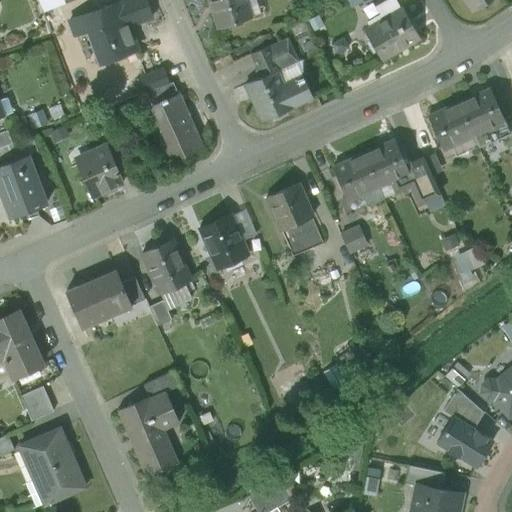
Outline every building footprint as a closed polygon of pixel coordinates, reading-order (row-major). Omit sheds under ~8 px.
[(38,0),(43,12),(61,5),(62,0),(38,0)] [(118,1),(69,19),(75,35),(90,29),(102,62),(136,50),(126,22),(136,18),(137,22),(152,17),(145,0),(125,0),(119,2),(118,1)] [(244,0),(209,0),(218,28),(250,18),(244,0)] [(463,0),(472,12),(489,0),(463,0)] [(402,9),(364,31),(382,61),(419,39),(402,9)] [(246,44),(250,54),(270,45),(270,46),(287,38),(282,28),(246,44)] [(270,45),(250,54),(261,77),(276,70),(276,71),(297,61),(287,38),(270,46),(270,45)] [(296,79),(302,76),(301,60),(297,61),(276,71),(284,88),(297,82),(296,79)] [(163,69),(140,77),(145,92),(168,83),(163,69)] [(261,77),(244,85),(261,121),(312,98),(302,76),(296,79),(297,82),(284,88),(276,71),(276,70),(261,77)] [(173,83),(154,90),(159,101),(165,99),(166,100),(178,94),(173,83)] [(178,94),(166,100),(165,99),(159,101),(154,90),(146,93),(169,145),(160,149),(167,163),(200,148),(183,110),(185,110),(178,94)] [(490,90),(458,104),(473,135),(495,126),(504,121),(490,90)] [(458,104),(428,117),(442,149),(451,145),(473,135),(458,104)] [(495,126),(473,135),(478,147),(500,137),(495,126)] [(7,130),(0,132),(0,147),(8,144),(12,143),(7,130)] [(473,135),(451,145),(456,156),(478,147),(473,135)] [(127,164),(117,140),(106,145),(116,169),(127,164)] [(395,140),(363,154),(377,186),(399,176),(408,172),(406,166),(395,140)] [(8,144),(0,147),(0,159),(12,155),(8,144)] [(106,145),(85,155),(87,160),(77,164),(91,196),(122,182),(116,169),(106,145)] [(28,154),(0,164),(0,220),(30,210),(46,203),(46,202),(45,203),(41,193),(42,193),(42,192),(41,192),(28,156),(28,155),(28,154)] [(363,154),(332,168),(346,200),(356,196),(377,186),(363,154)] [(406,166),(408,172),(399,176),(404,188),(410,186),(418,204),(440,195),(424,159),(406,166)] [(399,176),(377,186),(383,198),(404,188),(399,176)] [(296,184),(266,198),(281,231),(311,217),(296,184)] [(377,186),(356,196),(361,208),(383,198),(377,186)] [(241,209),(229,214),(240,239),(252,233),(241,209)] [(229,214),(199,228),(217,269),(247,255),(240,239),(229,214)] [(311,217),(281,231),(280,231),(293,257),(323,244),(311,217)] [(359,228),(340,236),(348,254),(367,246),(359,228)] [(171,239),(142,253),(160,294),(167,291),(174,306),(191,298),(184,283),(190,280),(171,239)] [(463,275),(484,267),(476,247),(455,255),(463,275)] [(116,270),(65,292),(80,327),(131,306),(121,283),(116,270)] [(144,300),(134,277),(121,283),(131,306),(144,300)] [(162,301),(148,308),(156,326),(171,320),(162,301)] [(18,310),(0,318),(0,349),(12,377),(42,364),(18,310)] [(511,324),(510,322),(500,328),(510,344),(511,342),(511,324)] [(360,346),(343,356),(359,383),(376,373),(360,346)] [(0,382),(12,377),(0,349),(0,382)] [(457,366),(447,376),(456,386),(467,375),(457,366)] [(511,367),(496,381),(488,380),(482,385),(481,393),(486,399),(494,400),(508,418),(511,414),(511,367)] [(173,372),(143,386),(148,398),(164,391),(165,393),(179,386),(173,372)] [(42,386),(21,396),(31,420),(53,411),(42,386)] [(453,417),(473,429),(483,413),(456,389),(443,412),(452,417),(453,417)] [(148,398),(118,411),(118,410),(117,410),(145,476),(177,463),(163,430),(178,424),(165,393),(164,391),(148,398)] [(436,443),(476,468),(493,442),(473,429),(453,417),(452,417),(436,443)] [(85,487),(59,428),(18,446),(33,480),(40,477),(50,500),(43,503),(44,505),(85,487)] [(7,435),(0,438),(0,456),(14,450),(7,435)] [(418,485),(441,490),(444,474),(409,466),(405,484),(417,487),(418,485)] [(50,500),(40,477),(33,480),(26,483),(36,506),(43,503),(50,500)] [(278,478),(247,497),(256,511),(269,511),(277,508),(291,499),(278,478)] [(411,511),(456,511),(460,494),(441,490),(418,485),(417,487),(411,511)]
